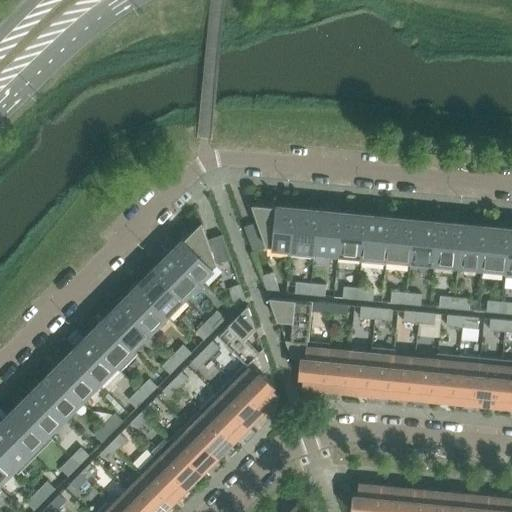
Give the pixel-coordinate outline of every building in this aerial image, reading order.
[(290,255),(294,207),(292,207),(292,208),(287,208),(287,207),(252,204),(267,245),(290,247),(289,255),(290,255)] [(313,257),(318,210),(316,210),(316,211),(311,210),(311,209),(294,207),(290,255),(313,257)] [(338,252),(342,212),(340,212),(339,213),(334,213),(335,211),(318,210),(313,257),(314,257),(315,250),(338,252)] [(362,254),(366,214),(364,214),(363,215),(358,215),(358,214),(342,212),(338,252),(362,254)] [(385,264),(390,217),(387,217),(387,218),(382,217),(382,216),(366,214),(362,254),(361,262),(385,264)] [(410,259),(414,219),(411,219),(411,220),(406,219),(406,218),(390,217),(385,264),(386,264),(386,257),(410,259)] [(434,261),(438,221),(435,221),(435,222),(430,222),(430,221),(414,219),(410,259),(434,261)] [(458,264),(462,224),(460,223),(460,225),(455,224),(455,223),(438,221),(434,261),(458,264)] [(217,263),(207,237),(202,222),(177,246),(178,247),(174,251),(173,250),(172,252),(200,280),(216,263),(217,263)] [(482,266),(486,226),(484,226),(483,227),(478,226),(478,225),(462,224),(458,264),(482,266)] [(505,275),(510,228),(507,228),(507,229),(502,229),(502,228),(486,226),(482,266),(506,268),(505,275)] [(200,280),(172,252),(160,263),(161,264),(157,268),(156,267),(155,269),(183,297),(200,280)] [(183,297),(155,269),(143,281),(144,281),(140,285),(139,284),(138,286),(166,314),(183,297)] [(280,291),(273,272),(262,275),(267,290),(280,291)] [(310,294),(311,283),(296,281),(295,293),(310,294)] [(325,295),(326,284),(311,283),(310,294),(325,295)] [(166,314),(138,286),(137,286),(134,284),(129,289),(132,292),(126,298),(127,298),(123,302),(122,301),(121,303),(149,331),(166,314)] [(245,298),(240,284),(229,288),(236,307),(245,298)] [(358,299),(359,287),(344,286),(343,297),(358,299)] [(373,300),(374,289),(359,287),(358,299),(373,300)] [(406,303),(407,292),(392,291),(391,302),(406,303)] [(421,305),(422,293),(407,292),(406,303),(421,305)] [(454,308),(455,297),(440,295),(439,307),(454,308)] [(309,340),(312,301),(270,297),(278,319),(293,321),(291,341),(286,340),(292,357),(301,358),(303,340),(309,340)] [(469,309),(470,298),(455,297),(454,308),(469,309)] [(502,313),(503,301),(488,300),(487,311),(502,313)] [(511,313),(511,302),(503,301),(502,313),(511,313)] [(332,313),(333,303),(319,302),(318,311),(332,313)] [(149,331),(121,303),(109,314),(110,315),(106,319),(105,318),(104,320),(137,353),(138,353),(132,348),(149,331)] [(347,314),(348,304),(333,303),(332,313),(347,314)] [(259,352),(245,338),(255,328),(247,305),(217,335),(245,363),(258,375),(262,372),(269,365),(263,348),(259,352)] [(375,317),(376,307),(361,306),(360,315),(375,317)] [(391,318),(392,309),(376,307),(375,317),(391,318)] [(215,329),(225,318),(217,310),(207,321),(215,329)] [(419,321),(420,311),(404,310),(403,320),(419,321)] [(434,322),(435,313),(420,311),(419,321),(434,322)] [(462,325),(463,316),(447,314),(446,324),(462,325)] [(477,327),(478,317),(463,316),(462,325),(477,327)] [(505,329),(506,320),(490,318),(489,328),(505,329)] [(137,353),(104,320),(92,332),(93,332),(89,336),(88,335),(87,337),(115,365),(120,371),(137,353)] [(215,329),(207,321),(196,331),(204,339),(215,329)] [(115,365),(87,337),(75,349),(76,349),(72,353),(72,352),(69,354),(98,383),(115,365)] [(209,357),(220,347),(213,340),(202,350),(209,357)] [(325,387),(329,342),(309,340),(303,340),(301,358),(299,374),(304,375),(303,385),(325,387)] [(347,389),(350,352),(329,350),(330,342),(329,342),(325,387),(347,389)] [(181,363),(191,352),(183,344),(173,355),(181,363)] [(368,391),(372,347),(372,346),(371,354),(350,352),(347,389),(368,391)] [(390,394),(394,349),(372,347),(368,391),(390,394)] [(411,396),(415,358),(394,356),(395,349),(394,349),(390,394),(411,396)] [(209,357),(202,350),(192,361),(199,367),(209,357)] [(433,398),(437,353),(436,360),(415,358),(411,396),(433,398)] [(455,400),(459,355),(437,353),(433,398),(455,400)] [(98,383),(69,354),(58,366),(59,367),(55,370),(54,370),(52,371),(81,400),(98,383)] [(181,363),(173,355),(162,365),(170,373),(181,363)] [(476,402),(481,357),(459,355),(455,400),(476,402)] [(498,404),(502,359),(481,357),(476,402),(498,404)] [(511,405),(511,359),(502,359),(498,404),(511,405)] [(271,387),(274,383),(262,372),(258,375),(245,363),(230,378),(262,410),(278,394),(271,387)] [(81,400),(52,371),(41,383),(42,384),(38,387),(37,387),(35,388),(64,417),(81,400)] [(179,388),(188,378),(182,371),(172,381),(179,388)] [(147,397),(158,386),(149,378),(139,389),(147,397)] [(262,410),(230,378),(215,394),(247,425),(262,410)] [(169,397),(179,388),(172,381),(162,391),(169,397)] [(64,417),(35,388),(24,400),(25,401),(21,404),(20,404),(19,405),(52,439),(53,438),(47,433),(64,417)] [(136,407),(147,397),(139,389),(128,399),(136,407)] [(247,425),(215,394),(200,409),(232,441),(247,425)] [(158,408),(151,402),(141,411),(148,418),(158,408)] [(52,439),(19,405),(7,417),(8,418),(4,421),(3,421),(2,422),(35,456),(52,439)] [(232,441),(200,409),(184,424),(216,456),(232,441)] [(138,428),(148,418),(141,411),(132,421),(138,428)] [(113,431),(123,420),(115,412),(104,423),(113,431)] [(35,456),(2,422),(0,423),(0,454),(13,468),(18,473),(35,456)] [(113,431),(104,423),(94,434),(102,442),(113,431)] [(216,456),(184,424),(169,439),(201,471),(216,456)] [(117,449),(127,439),(120,433),(111,442),(117,449)] [(201,471),(169,439),(169,440),(174,445),(159,460),(186,487),(201,471)] [(108,459),(117,449),(111,442),(101,452),(108,459)] [(79,465),(89,454),(81,446),(71,457),(79,465)] [(0,480),(13,468),(0,454),(0,488),(1,490),(2,489),(0,487),(0,480)] [(79,465),(71,457),(60,468),(68,476),(79,465)] [(186,487),(159,460),(144,476),(170,502),(186,487)] [(87,480),(96,470),(90,463),(80,473),(87,480)] [(77,490),(87,480),(80,473),(70,483),(77,490)] [(160,511),(170,502),(144,476),(128,491),(149,511),(160,511)] [(45,499),(55,488),(47,480),(37,491),(45,499)] [(378,511),(381,487),(359,484),(358,495),(353,494),(351,511),(356,511),(355,511),(378,511)] [(400,511),(403,489),(381,487),(378,511),(400,511)] [(422,511),(424,491),(403,489),(400,511),(422,511)] [(45,499),(37,491),(26,502),(34,510),(45,499)] [(149,511),(128,491),(113,506),(118,511),(149,511)] [(443,511),(446,493),(424,491),(422,511),(443,511)] [(465,511),(467,495),(446,493),(443,511),(465,511)] [(56,510),(66,501),(59,494),(49,504),(56,510)] [(487,511),(489,497),(467,495),(465,511),(487,511)] [(509,511),(511,499),(489,497),(487,511),(509,511)]
